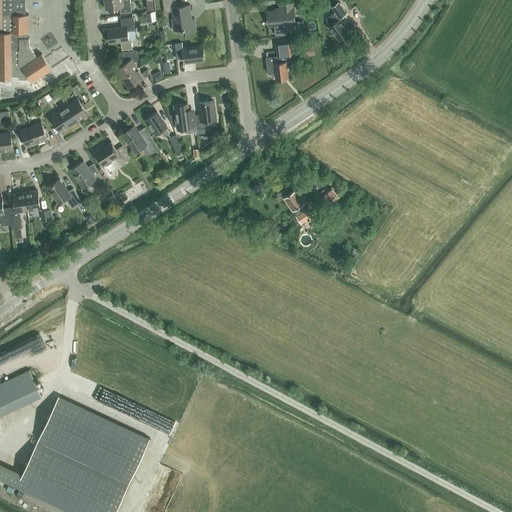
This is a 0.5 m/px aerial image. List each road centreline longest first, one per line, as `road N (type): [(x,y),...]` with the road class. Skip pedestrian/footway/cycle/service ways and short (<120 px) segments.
road 1 (secondary): [(0,309),(253,144)]
road 2 (track): [(125,511),(161,436),(52,388),(26,445)]
road 3 (secondary): [(253,144),(374,61),(426,0)]
road 4 (residential): [(0,170),(62,151),(120,112)]
road 5 (residential): [(120,112),(177,82),(241,72)]
